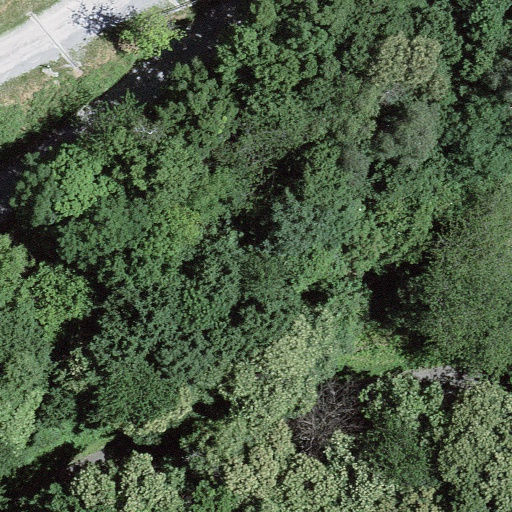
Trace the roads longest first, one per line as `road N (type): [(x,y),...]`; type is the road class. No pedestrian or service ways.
road 1 (unclassified): [(12,511),(100,457),(269,393),(511,368)]
road 2 (unclassified): [(254,0),(0,197)]
road 3 (unclassified): [(0,66),(121,0)]
